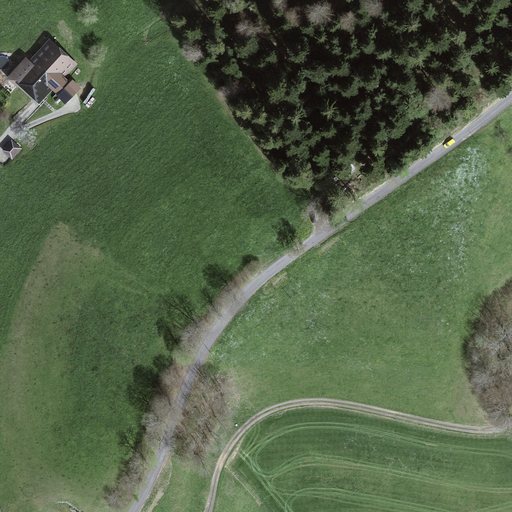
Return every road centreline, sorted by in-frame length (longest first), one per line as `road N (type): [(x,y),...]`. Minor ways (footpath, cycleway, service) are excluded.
road 1 (unclassified): [(133,511),(215,331),(301,249)]
road 2 (unclassified): [(511,97),(301,249)]
